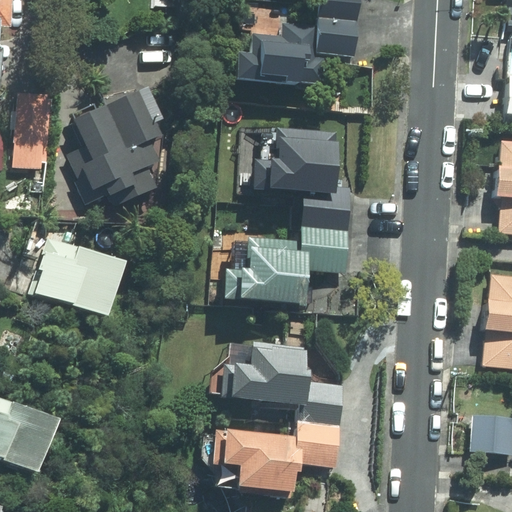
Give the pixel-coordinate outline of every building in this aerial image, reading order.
[(0,0),(0,77),(4,26),(12,27),(13,0),(0,0)] [(317,0),(315,27),(284,24),(283,36),(254,34),(252,53),(240,52),(238,78),(322,85),(325,54),(354,56),(358,0),(317,0)] [(165,118),(149,84),(54,127),(89,204),(107,196),(112,208),(159,186),(149,165),(161,159),(151,138),(163,133),(158,121),(165,118)] [(17,97),(14,145),(47,147),(49,99),(17,97)] [(347,273),(355,189),(338,187),(343,133),(260,125),(254,184),(306,190),(301,242),(249,237),(246,267),(228,265),(225,297),(306,305),(310,270),(347,273)] [(511,140),(503,140),(498,196),(502,196),(499,233),(511,233),(511,140)] [(109,314),(127,260),(55,236),(36,290),(109,314)] [(511,276),(491,274),(481,365),(511,368),(511,276)] [(302,463),(335,467),(344,384),(311,380),(314,350),(238,341),(235,363),(226,362),(222,394),(300,403),(296,435),(218,427),(214,461),(240,464),(238,483),(299,490),(302,463)] [(0,458),(43,472),(62,416),(0,396),(0,458)] [(470,452),(511,455),(511,417),(474,414),(470,452)]
